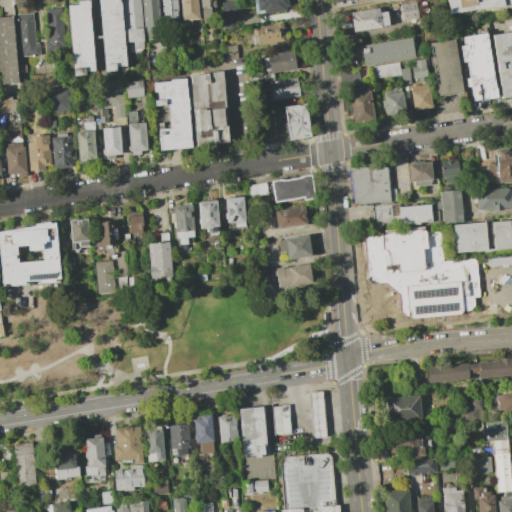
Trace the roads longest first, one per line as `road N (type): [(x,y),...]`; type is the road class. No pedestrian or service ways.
road 1 (residential): [(0,205),(511,122)]
road 2 (residential): [(0,419),(315,369),(348,357)]
road 3 (tertiary): [(316,0),(341,281)]
road 4 (tertiary): [(348,357),(401,343),(511,333)]
